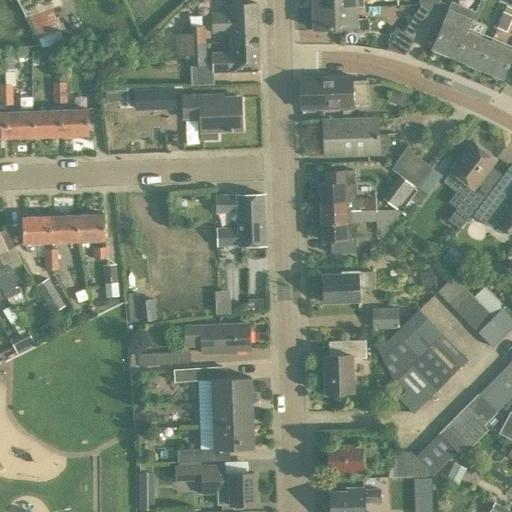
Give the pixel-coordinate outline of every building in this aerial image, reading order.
[(17,0),(25,16),(29,15),(40,46),(50,47),(63,42),(59,31),(65,29),(56,5),(61,3),(60,0),(17,0)] [(432,47),(456,58),(468,28),(475,13),(451,3),(432,47)] [(228,12),(211,12),(211,33),(229,32),(230,39),(230,42),(258,41),(258,38),(256,4),(228,5),(228,12)] [(403,32),(395,27),(391,33),(394,35),(386,48),(404,55),(413,39),(431,11),(420,4),(403,32)] [(496,27),(506,31),(511,17),(511,8),(505,6),(496,27)] [(355,7),(312,8),(313,29),(356,27),(356,31),(368,30),(367,19),(356,20),(355,7)] [(204,25),(187,25),(187,32),(188,52),(188,55),(206,54),(205,51),(204,25)] [(456,58),(480,68),(492,38),(468,28),(456,58)] [(511,47),(492,38),(480,68),(502,78),(511,54),(511,47)] [(230,51),(211,52),(212,64),(212,73),(213,73),(231,72),(259,71),(258,41),(230,42),(230,51)] [(87,78),(102,80),(106,56),(91,53),(87,78)] [(188,55),(188,65),(190,65),(206,64),(206,54),(188,55)] [(300,78),(299,78),(300,108),(304,108),(306,111),(313,111),(315,108),(367,107),(367,81),(352,81),(352,77),(300,78)] [(53,82),(53,92),(66,92),(66,82),(53,82)] [(0,84),(0,94),(12,95),(12,84),(0,84)] [(174,89),(135,91),(135,109),(174,107),(174,89)] [(66,92),(53,92),(53,103),(66,103),(66,92)] [(12,95),(0,94),(0,104),(12,104),(12,95)] [(211,95),(182,96),(183,118),(200,118),(201,132),(202,140),(217,139),(217,131),(241,130),(240,97),(211,98),(211,95)] [(88,109),(61,110),(62,136),(89,135),(88,109)] [(61,110),(33,111),(34,137),(62,136),(61,110)] [(33,111),(6,112),(7,138),(34,137),(33,111)] [(377,119),(323,121),(324,152),(324,156),(353,155),(379,154),(388,153),(387,134),(378,134),(377,119)] [(464,182),(449,202),(457,208),(447,220),(459,229),(489,190),(479,182),(496,161),(472,142),(450,171),(464,182)] [(405,147),(391,169),(416,188),(432,167),(405,147)] [(325,184),(319,184),(320,212),(401,209),(402,209),(376,210),(375,198),(363,198),(363,197),(356,197),(355,183),(346,183),(345,168),(325,169),(325,184)] [(495,218),(511,230),(511,186),(500,178),(473,214),(489,226),(495,218)] [(236,212),(237,219),(265,218),(264,194),(236,195),(215,196),(216,213),(236,212)] [(401,209),(320,212),(321,240),(330,240),(331,253),(356,252),(355,236),(350,236),(349,223),(363,223),(363,221),(376,221),(377,233),(382,237),(401,209)] [(105,215),(77,216),(78,242),(106,241),(105,215)] [(77,216),(50,217),(51,243),(78,242),(77,216)] [(51,243),(50,217),(22,218),(23,244),(51,243)] [(237,226),(216,227),(217,246),(238,246),(249,245),(249,250),(265,249),(265,245),(266,245),(265,218),(237,219),(237,226)] [(0,235),(0,284),(14,305),(24,301),(10,269),(22,264),(15,247),(7,251),(0,235)] [(93,247),(93,258),(106,258),(106,247),(93,247)] [(44,249),(44,260),(58,259),(58,249),(44,249)] [(58,259),(44,260),(45,269),(58,269),(58,259)] [(102,265),(105,297),(118,296),(116,264),(102,265)] [(420,274),(423,288),(437,284),(433,270),(420,274)] [(343,276),(323,276),(324,302),(358,301),(358,287),(373,286),(372,271),(343,272),(343,276)] [(439,291),(449,302),(464,288),(453,277),(439,291)] [(47,278),(36,285),(53,312),(65,305),(47,278)] [(0,299),(6,297),(11,306),(14,305),(0,284),(0,299)] [(234,311),(233,288),(218,289),(219,312),(234,311)] [(449,302),(456,309),(471,295),(464,288),(449,302)] [(126,293),(129,322),(156,318),(154,298),(140,299),(139,291),(126,293)] [(456,309),(464,317),(478,303),(471,295),(456,309)] [(464,317),(471,324),(485,310),(478,303),(464,317)] [(492,317),(493,318),(507,333),(511,328),(511,314),(504,305),(492,317)] [(371,308),(372,328),(399,327),(398,307),(371,308)] [(418,310),(378,349),(387,368),(388,367),(392,377),(393,377),(395,379),(403,372),(411,364),(419,356),(426,348),(434,341),(442,333),(418,310)] [(471,324),(478,332),(493,318),(492,317),(485,310),(471,324)] [(493,318),(478,332),(493,347),(507,333),(493,318)] [(249,324),(201,326),(183,327),(184,346),(202,346),(202,354),(235,352),(235,351),(250,350),(249,324)] [(466,359),(442,333),(434,341),(459,366),(466,359)] [(324,356),(326,393),(352,392),(351,359),(367,359),(366,340),(336,341),(336,355),(324,356)] [(451,374),(459,366),(434,341),(426,348),(451,374)] [(444,381),(451,374),(426,348),(419,356),(444,381)] [(190,362),(190,351),(138,354),(139,366),(190,362)] [(419,356),(411,364),(435,389),(444,381),(419,356)] [(411,364),(403,372),(428,397),(435,389),(411,364)] [(511,365),(511,364),(503,372),(511,381),(511,365)] [(211,379),(212,403),(252,401),(251,377),(212,379),(212,367),(173,369),(174,381),(211,379)] [(403,372),(395,379),(407,390),(421,404),(428,397),(403,372)] [(511,381),(503,372),(495,380),(511,397),(511,396),(511,381)] [(495,380),(487,388),(504,404),(511,397),(495,380)] [(487,388),(480,395),(497,412),(504,404),(487,388)] [(407,390),(399,398),(413,411),(421,404),(407,390)] [(480,395),(472,403),(489,420),(497,412),(480,395)] [(212,403),(213,426),(252,425),(252,401),(212,403)] [(472,403),(464,411),(485,432),(488,429),(484,424),(489,420),(472,403)] [(149,428),(148,411),(136,411),(136,428),(149,428)] [(464,411),(456,419),(477,440),(485,432),(464,411)] [(498,433),(505,438),(511,441),(511,412),(510,411),(498,433)] [(456,419),(448,427),(469,448),(477,440),(456,419)] [(252,425),(213,426),(214,450),(253,449),(252,425)] [(448,427),(440,435),(456,451),(459,449),(464,453),(469,448),(448,427)] [(440,435),(432,443),(449,459),(456,451),(440,435)] [(511,441),(505,438),(499,450),(507,454),(507,456),(511,458),(511,441)] [(432,443),(424,450),(441,467),(449,459),(432,443)] [(382,445),(362,445),(328,446),(329,473),(363,472),(363,470),(380,469),(379,463),(383,462),(382,445)] [(177,449),(177,462),(202,461),(202,448),(177,449)] [(424,450),(416,458),(432,475),(441,467),(424,450)] [(432,475),(416,458),(411,453),(411,452),(388,452),(388,476),(427,476),(432,475)] [(453,462),(446,477),(458,483),(466,468),(453,462)] [(223,465),(176,467),(176,480),(202,480),(203,494),(217,493),(217,504),(231,504),(256,503),(255,473),(230,474),(230,475),(224,474),(223,465)] [(330,493),(330,511),(363,511),(364,503),(380,502),(380,488),(346,489),(347,493),(330,493)] [(139,490),(139,508),(154,508),(154,490),(139,490)] [(488,511),(511,511),(494,502),(488,511)]
